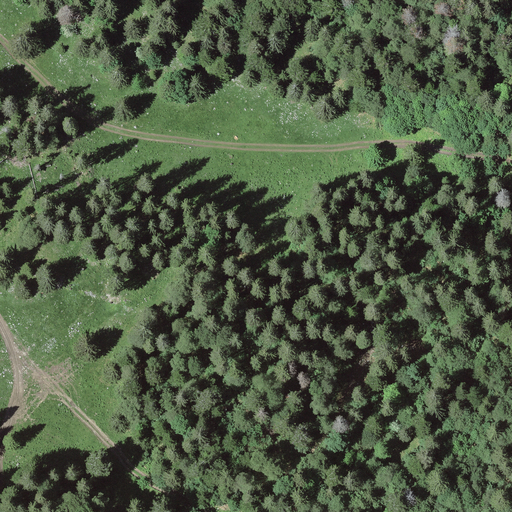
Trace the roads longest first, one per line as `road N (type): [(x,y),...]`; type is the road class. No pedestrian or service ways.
road 1 (track): [(0,37),(103,124),(152,137),(296,148)]
road 2 (track): [(0,325),(19,389),(0,447)]
